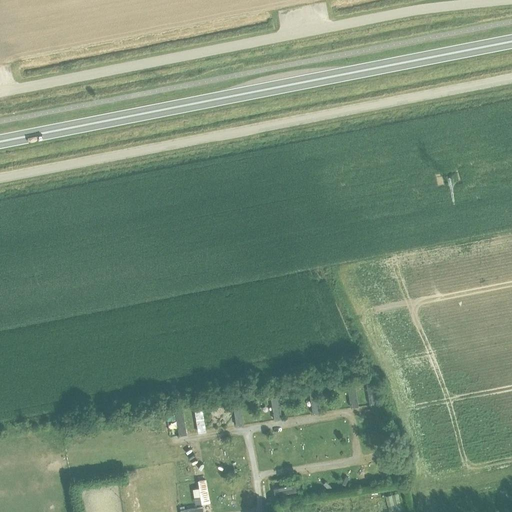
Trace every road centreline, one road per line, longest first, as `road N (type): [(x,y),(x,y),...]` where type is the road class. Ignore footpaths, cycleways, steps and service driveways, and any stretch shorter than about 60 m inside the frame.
road 1 (unclassified): [(0,178),(511,78)]
road 2 (trunk): [(0,139),(511,40)]
road 3 (unclassified): [(0,92),(506,0)]
